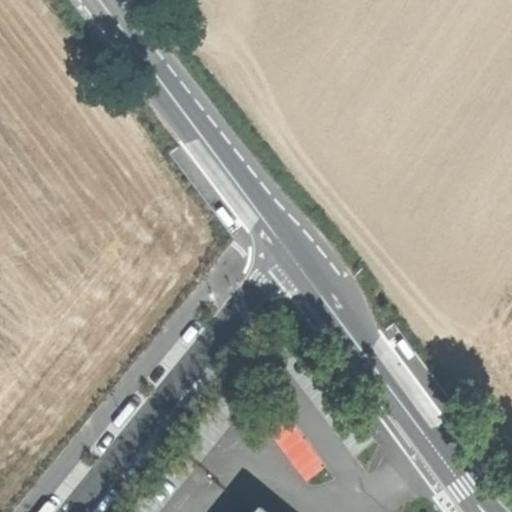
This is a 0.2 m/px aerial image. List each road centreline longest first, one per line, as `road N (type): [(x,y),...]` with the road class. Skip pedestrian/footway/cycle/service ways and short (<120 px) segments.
road 1 (residential): [(83,511),(296,258)]
road 2 (secondary): [(296,258),(102,0)]
road 3 (secondary): [(487,511),(296,258)]
